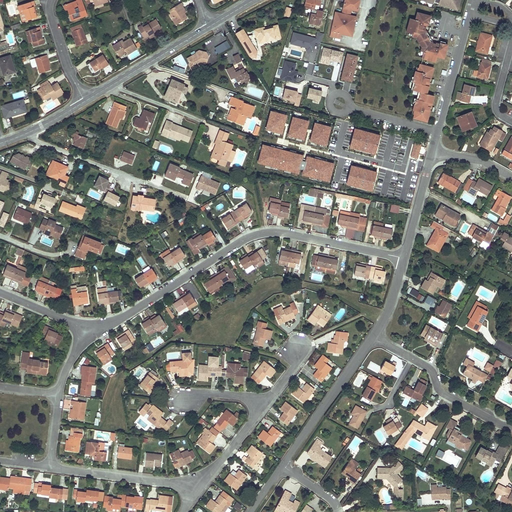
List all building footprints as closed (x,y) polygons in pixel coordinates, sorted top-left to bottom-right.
[(81,0),(76,0),(76,1),(73,2),(66,5),(66,4),(64,4),(63,6),(64,8),(65,10),(67,10),(71,21),(87,15),(81,0)] [(306,0),(305,8),(307,8),(312,9),(318,11),(320,0),(306,0)] [(356,18),(350,16),(352,10),(358,11),(360,1),(356,0),(345,0),(342,14),(336,13),(330,37),(333,38),(334,33),(341,35),(352,37),(356,18)] [(442,7),(449,9),(450,7),(456,9),(457,9),(459,0),(415,0),(429,4),(429,2),(443,6),(442,7)] [(35,6),(34,1),(19,5),(21,14),(25,13),(27,20),(36,18),(35,11),(34,6),(35,6)] [(181,3),(169,10),(171,13),(174,17),(172,18),(176,25),(187,18),(184,14),(181,8),(183,6),(181,3)] [(318,11),(312,9),(309,23),(320,25),(323,12),(318,11)] [(425,31),(418,29),(419,26),(426,28),(427,24),(429,25),(431,17),(417,13),(415,21),(410,19),(406,33),(412,34),(412,37),(416,38),(421,48),(420,51),(423,52),(422,59),(435,62),(437,57),(444,59),(447,46),(440,44),(439,45),(436,44),(435,45),(433,52),(430,51),(432,44),(433,43),(430,43),(425,33),(426,31),(425,31)] [(140,27),(138,28),(144,38),(148,36),(149,38),(155,35),(154,32),(161,28),(156,20),(148,24),(143,27),(142,25),(140,27)] [(264,27),(254,30),(255,34),(257,34),(258,37),(260,43),(280,37),(277,25),(271,27),(264,28),(264,27)] [(34,47),(45,43),(44,38),(43,39),(42,36),(40,30),(41,30),(40,26),(26,31),(27,36),(30,35),(32,42),(34,47)] [(82,28),(72,32),(73,37),(75,36),(76,42),(75,42),(77,46),(87,42),(82,28)] [(257,52),(243,29),(236,33),(250,57),(256,59),(257,52)] [(316,38),(294,32),(291,44),(314,50),(316,43),(320,44),(323,34),(317,33),(316,38)] [(480,33),(475,51),(487,54),(490,44),(492,36),(480,33)] [(114,49),(111,51),(115,58),(118,56),(119,57),(126,53),(127,55),(137,49),(130,39),(127,41),(124,42),(120,44),(119,42),(113,46),(114,49)] [(219,54),(232,48),(229,41),(216,48),(219,54)] [(343,53),(323,48),(319,63),(328,65),(329,60),(341,63),(343,53)] [(189,66),(193,72),(197,69),(195,67),(199,65),(203,65),(207,63),(207,62),(206,60),(209,58),(209,55),(207,52),(204,52),(202,53),(201,51),(200,51),(197,52),(196,54),(193,56),(189,58),(188,60),(190,63),(189,66)] [(357,57),(346,54),(340,79),(351,82),(357,57)] [(10,55),(0,58),(0,64),(3,75),(15,71),(10,55)] [(31,59),(33,66),(37,65),(39,73),(49,70),(48,65),(48,64),(47,59),(48,59),(47,55),(31,59)] [(103,55),(89,63),(93,68),(95,71),(101,67),(102,68),(109,64),(103,55)] [(237,57),(234,58),(238,65),(243,62),(239,55),(237,57)] [(295,71),(297,64),(286,61),(284,70),(279,69),(278,74),(282,75),(281,79),(295,83),(298,72),(295,71)] [(491,65),(481,63),(478,71),(474,70),(473,75),(477,76),(477,78),(483,79),(483,78),(487,79),(489,71),(491,65)] [(430,79),(430,80),(433,68),(419,65),(417,72),(415,71),(412,83),(414,83),(412,91),(419,93),(417,100),(415,99),(412,111),(414,111),(412,118),(427,122),(430,111),(423,109),(424,106),(430,108),(431,103),(433,96),(426,94),(429,82),(423,81),(423,78),(430,79)] [(237,72),(235,68),(230,70),(232,73),(230,74),(233,81),(237,79),(239,78),(242,82),(243,86),(251,82),(249,79),(251,78),(248,73),(247,74),(243,66),(240,68),(241,70),(241,71),(238,73),(237,72)] [(183,84),(172,80),(170,85),(169,88),(165,96),(176,101),(181,92),(183,86),(183,84)] [(61,89),(59,85),(53,89),(51,86),(50,83),(42,88),(41,88),(42,91),(41,92),(45,99),(51,96),(53,100),(64,93),(61,89)] [(471,86),(464,85),(459,100),(469,102),(470,95),(473,96),(474,91),(475,87),(471,86)] [(322,91),(309,88),(307,97),(319,100),(322,91)] [(299,92),(286,89),(285,94),(281,93),(280,98),(297,102),(299,92)] [(243,101),(232,97),(231,99),(229,104),(237,107),(235,110),(231,108),(229,114),(232,115),(230,120),(235,122),(236,120),(241,122),(242,119),(241,119),(243,114),(247,116),(250,117),(254,107),(243,102),(243,101)] [(23,100),(1,106),(5,118),(26,111),(23,100)] [(121,119),(126,107),(115,102),(111,111),(106,124),(116,128),(119,119),(121,119)] [(137,117),(134,126),(145,130),(148,121),(151,122),(154,114),(149,112),(144,110),(141,119),(137,117)] [(471,112),(457,117),(458,121),(461,128),(469,125),(470,128),(476,125),(471,112)] [(236,120),(235,122),(243,126),(247,116),(243,114),(241,119),(242,119),(241,122),(236,120)] [(173,123),(167,120),(162,135),(167,137),(168,137),(168,135),(172,136),(172,135),(178,137),(177,138),(181,140),(189,143),(193,132),(184,128),(173,123)] [(487,132),(480,145),(491,151),(498,139),(502,141),(505,134),(501,132),(502,131),(499,130),(494,127),(492,131),(490,130),(488,133),(487,132)] [(106,137),(88,130),(86,135),(92,138),(93,136),(98,138),(99,138),(105,140),(106,137)] [(80,133),(74,131),(72,136),(74,136),(73,140),(75,141),(74,145),(79,147),(84,149),(88,139),(79,135),(80,133)] [(214,158),(219,160),(220,160),(220,158),(227,161),(231,163),(236,152),(231,150),(233,145),(225,142),(227,138),(219,134),(217,139),(218,139),(216,144),(217,144),(215,149),(217,150),(214,158)] [(368,136),(359,136),(358,142),(364,148),(364,152),(363,152),(363,156),(359,158),(356,163),(356,168),(357,172),(362,175),(368,176),(370,175),(372,174),(373,173),(375,169),(375,168),(373,168),(373,163),(375,163),(374,162),(370,157),(370,154),(374,150),(375,139),(370,139),(368,136)] [(511,137),(502,154),(510,160),(511,156),(511,137)] [(136,156),(124,152),(121,160),(127,162),(133,165),(136,156)] [(19,154),(13,156),(10,161),(11,162),(19,166),(25,169),(27,165),(31,167),(32,165),(35,160),(31,158),(30,159),(27,157),(26,158),(19,154)] [(51,175),(50,175),(54,167),(53,166),(55,161),(52,160),(46,174),(50,176),(51,175)] [(51,175),(57,178),(56,179),(61,181),(59,184),(65,187),(69,177),(65,175),(68,167),(55,161),(53,166),(54,167),(50,175),(51,175)] [(175,166),(170,164),(165,176),(170,178),(171,176),(176,179),(176,176),(180,178),(185,179),(183,183),(189,186),(194,174),(179,168),(179,170),(175,168),(175,166)] [(6,179),(8,173),(4,172),(2,171),(0,175),(0,186),(5,189),(8,180),(6,179)] [(442,174),(437,182),(455,192),(460,183),(454,179),(450,177),(449,178),(442,174)] [(220,183),(201,176),(196,187),(215,195),(220,183)] [(104,179),(98,177),(94,187),(107,193),(109,188),(111,185),(108,184),(109,181),(104,179)] [(469,178),(464,188),(467,190),(467,191),(468,192),(474,195),(475,195),(478,190),(484,193),(489,184),(485,182),(480,179),(478,183),(476,182),(469,178)] [(460,183),(455,192),(458,194),(463,185),(460,183)] [(113,190),(109,188),(107,193),(103,201),(115,206),(120,197),(111,193),(113,190)] [(505,209),(504,208),(503,207),(509,196),(503,192),(498,189),(495,195),(499,197),(492,210),(501,216),(505,209)] [(37,198),(33,208),(37,210),(38,208),(40,203),(47,205),(52,207),(55,198),(48,195),(43,194),(41,200),(37,198)] [(138,197),(133,196),(131,209),(141,210),(142,209),(154,211),(156,199),(143,197),(144,196),(138,195),(138,197)] [(511,197),(509,196),(503,207),(504,208),(511,197)] [(62,202),(59,210),(82,219),(86,208),(78,205),(77,208),(62,202)] [(239,211),(235,214),(240,221),(248,216),(246,215),(249,213),(252,211),(246,203),(238,208),(239,211)] [(273,213),(273,215),(278,216),(280,206),(280,205),(270,203),(268,212),(271,212),(273,213)] [(307,222),(307,223),(312,224),(315,208),(315,207),(305,205),(304,211),(305,211),(302,220),(304,221),(307,222)] [(398,214),(399,207),(392,205),(390,212),(398,214)] [(439,208),(437,212),(444,216),(442,219),(442,220),(454,226),(460,215),(441,205),(439,208)] [(290,208),(280,206),(278,216),(277,217),(283,218),(283,217),(286,217),(288,218),(290,208)] [(32,214),(18,208),(13,218),(28,224),(32,214)] [(322,225),(324,216),(326,216),(329,217),(330,217),(331,212),(327,211),(327,210),(315,208),(312,224),(317,226),(318,224),(320,224),(322,225)] [(302,220),(305,211),(304,211),(301,210),(298,221),(307,223),(307,222),(304,221),(302,220)] [(235,214),(233,211),(221,220),(227,228),(229,226),(231,225),(232,227),(240,221),(235,214)] [(9,215),(4,213),(0,221),(0,226),(3,228),(9,215)] [(347,228),(349,216),(340,214),(337,224),(340,224),(342,225),(341,227),(347,228)] [(500,224),(506,225),(511,216),(507,214),(503,220),(500,218),(497,223),(500,224)] [(327,228),(329,217),(326,216),(324,216),(322,225),(320,224),(318,224),(317,226),(327,228)] [(365,218),(359,217),(359,218),(349,216),(347,228),(355,230),(363,231),(365,218)] [(55,225),(56,223),(49,220),(48,221),(43,220),(39,229),(44,231),(51,234),(51,235),(59,239),(63,229),(55,225)] [(431,226),(436,229),(437,228),(441,230),(444,226),(434,221),(431,226)] [(240,222),(237,224),(243,231),(246,229),(240,222)] [(493,223),(488,231),(494,235),(499,226),(493,223)] [(380,239),(383,227),(373,225),(371,235),(373,235),(375,236),(375,238),(380,239)] [(489,244),(494,235),(488,231),(487,232),(474,225),(468,234),(482,242),(482,241),(489,244)] [(393,229),(383,227),(380,239),(385,240),(386,238),(388,238),(391,239),(393,229)] [(441,230),(437,228),(436,229),(434,232),(432,236),(435,237),(429,247),(438,252),(448,234),(441,230)] [(210,231),(202,236),(207,244),(208,246),(213,243),(212,241),(213,240),(216,239),(210,231)] [(511,238),(507,236),(509,235),(504,232),(500,239),(504,241),(502,246),(511,251),(511,238)] [(202,236),(201,234),(193,239),(199,249),(203,247),(207,244),(202,236)] [(83,236),(76,256),(77,256),(84,239),(86,239),(87,238),(83,236)] [(88,249),(101,254),(104,245),(101,244),(102,243),(87,238),(86,239),(84,239),(77,256),(84,259),(88,249)] [(185,242),(194,256),(201,252),(199,249),(193,239),(192,238),(185,242)] [(179,247),(171,252),(178,262),(182,260),(181,258),(183,256),(185,255),(179,247)] [(171,252),(169,249),(161,255),(168,266),(171,264),(172,263),(173,265),(178,262),(171,252)] [(262,260),(260,257),(265,253),(261,249),(259,251),(257,252),(253,254),(252,253),(247,255),(252,263),(254,265),(255,268),(264,262),(262,260)] [(283,250),(281,250),(279,260),(289,262),(292,250),(286,249),(286,251),(283,250)] [(288,265),(288,266),(295,267),(296,263),(299,264),(301,254),(299,253),(297,253),(297,251),(292,250),(289,262),(288,265)] [(241,260),(239,261),(244,269),(252,263),(247,255),(246,254),(242,257),(243,258),(241,260)] [(326,268),(328,256),(323,255),(318,254),(318,256),(316,266),(326,268)] [(334,257),(328,256),(326,268),(335,270),(338,260),(335,259),(333,259),(334,257)] [(16,269),(7,265),(4,274),(8,276),(7,277),(12,279),(16,269)] [(356,265),(354,275),(369,278),(371,267),(364,265),(362,265),(361,267),(356,265)] [(221,270),(215,274),(222,284),(223,287),(228,284),(232,281),(233,283),(237,281),(227,266),(221,270)] [(371,267),(369,278),(383,281),(385,271),(381,270),(381,269),(378,268),(371,267)] [(151,268),(143,274),(149,283),(154,281),(153,279),(155,278),(157,276),(151,268)] [(25,275),(26,272),(16,269),(12,279),(17,281),(18,279),(22,281),(21,283),(28,286),(32,278),(25,275)] [(445,280),(431,272),(429,276),(430,277),(428,281),(426,279),(423,283),(421,287),(432,293),(437,286),(441,288),(445,280)] [(143,274),(135,279),(140,287),(142,286),(144,284),(145,286),(149,283),(143,274)] [(211,277),(212,279),(209,281),(204,283),(211,294),(215,292),(213,289),(222,284),(215,274),(211,277)] [(39,291),(39,293),(43,295),(48,284),(49,280),(40,277),(35,289),(37,290),(39,291)] [(62,291),(48,284),(43,295),(48,297),(49,295),(54,297),(53,298),(55,299),(58,300),(62,291)] [(222,284),(213,289),(215,292),(215,293),(224,287),(223,287),(222,284)] [(71,287),(73,305),(81,304),(89,303),(86,286),(77,288),(77,286),(71,287)] [(413,289),(410,295),(417,298),(419,294),(420,292),(413,289)] [(117,291),(107,292),(109,304),(115,303),(114,301),(116,300),(119,300),(117,291)] [(107,292),(98,294),(99,303),(102,303),(104,302),(104,304),(109,304),(107,292)] [(186,295),(185,294),(180,296),(187,306),(189,310),(198,305),(190,293),(187,294),(186,295)] [(175,302),(173,304),(178,312),(187,306),(180,296),(176,299),(177,301),(175,302)] [(435,301),(428,297),(425,302),(432,306),(435,301)] [(444,318),(452,304),(443,300),(439,306),(436,313),(444,318)] [(484,306),(477,302),(468,318),(471,320),(478,306),(482,309),(484,306)] [(299,303),(295,305),(298,312),(303,309),(304,303),(299,303)] [(283,310),(282,306),(276,309),(279,314),(275,316),(279,324),(283,322),(282,321),(288,319),(288,320),(292,318),(295,317),(294,314),(298,312),(295,305),(290,307),(283,310)] [(487,307),(484,306),(482,309),(478,306),(471,320),(467,326),(478,332),(482,325),(481,324),(481,323),(483,320),(486,315),(488,312),(485,310),(487,307)] [(165,308),(172,319),(175,317),(168,307),(165,308)] [(330,317),(316,308),(307,320),(311,322),(315,325),(317,321),(318,320),(325,325),(330,317)] [(18,327),(22,316),(6,309),(4,313),(1,320),(0,323),(0,324),(4,326),(6,322),(18,327)] [(155,317),(154,315),(150,318),(155,327),(156,328),(157,330),(158,332),(167,327),(159,314),(157,316),(155,317)] [(150,318),(148,317),(143,320),(144,322),(143,323),(141,324),(150,336),(157,330),(156,328),(155,327),(150,318)] [(266,323),(258,321),(256,326),(257,327),(255,336),(251,335),(250,339),(254,340),(253,344),(262,346),(264,338),(265,339),(270,340),(271,336),(272,331),(265,329),(266,323)] [(181,332),(174,322),(172,323),(177,330),(174,333),(176,336),(181,332)] [(41,333),(46,335),(45,338),(59,344),(62,335),(57,333),(55,332),(53,331),(54,329),(45,325),(41,333)] [(440,333),(426,325),(421,334),(425,337),(429,339),(435,343),(440,333)] [(121,337),(117,339),(122,348),(131,342),(135,339),(128,330),(123,333),(120,335),(121,337)] [(343,340),(344,336),(347,337),(347,332),(336,331),(336,335),(335,335),(334,343),(333,343),(328,343),(327,352),(342,353),(343,340)] [(442,334),(440,333),(435,343),(429,339),(425,337),(424,339),(436,346),(442,334)] [(45,338),(43,343),(56,349),(59,344),(45,338)] [(131,342),(122,348),(125,351),(133,346),(131,342)] [(104,348),(96,353),(101,361),(110,356),(108,353),(112,350),(108,343),(105,345),(103,346),(104,348)] [(147,348),(149,352),(154,349),(150,343),(145,347),(147,348)] [(193,374),(194,360),(191,360),(190,352),(182,353),(183,361),(167,362),(167,365),(168,373),(171,372),(171,371),(180,370),(180,372),(180,376),(184,375),(193,374)] [(40,361),(29,359),(30,354),(23,353),(21,367),(28,368),(27,371),(27,373),(37,374),(37,370),(40,370),(39,372),(47,373),(48,363),(40,362),(40,361)] [(332,368),(326,364),(329,360),(323,355),(319,360),(314,366),(318,369),(319,370),(314,376),(321,381),(332,368)] [(110,356),(101,361),(104,365),(113,360),(110,356)] [(216,375),(216,377),(221,377),(221,370),(222,367),(217,366),(217,364),(218,364),(219,357),(209,356),(208,366),(199,365),(198,380),(202,380),(207,380),(208,376),(208,374),(216,375)] [(463,364),(467,366),(463,373),(467,375),(470,377),(472,378),(473,379),(472,381),(476,383),(478,379),(479,376),(482,378),(485,373),(473,366),(475,363),(467,358),(465,362),(463,364)] [(503,363),(498,360),(494,367),(500,370),(503,363)] [(276,370),(264,361),(253,374),(253,375),(251,378),(259,384),(262,381),(261,380),(266,374),(267,375),(270,377),(273,373),(276,370)] [(392,364),(385,361),(381,369),(391,374),(397,363),(395,362),(393,361),(392,364)] [(221,370),(221,377),(226,377),(226,376),(234,376),(234,378),(234,382),(239,383),(243,383),(244,368),(241,368),(241,364),(227,363),(227,370),(221,370)] [(493,365),(488,363),(485,369),(490,371),(493,365)] [(94,383),(96,368),(82,366),(81,375),(83,375),(80,395),(90,396),(92,383),(94,383)] [(150,372),(139,385),(151,394),(157,387),(153,384),(152,383),(157,377),(156,376),(157,374),(154,372),(153,374),(150,372)] [(382,381),(373,376),(362,395),(372,400),(375,393),(377,391),(378,389),(379,390),(382,385),(380,384),(382,381)] [(403,392),(418,400),(422,394),(427,385),(426,385),(427,382),(425,380),(422,379),(420,381),(419,381),(415,389),(413,392),(410,390),(412,387),(407,385),(403,392)] [(301,389),(298,387),(295,390),(292,394),(304,403),(314,389),(307,384),(302,390),(301,389)] [(84,420),(86,402),(72,400),(71,404),(73,405),(73,407),(73,409),(72,418),(84,420)] [(298,411),(286,402),(284,405),(280,409),(284,412),(285,413),(280,419),(287,425),(298,411)] [(145,404),(139,412),(143,416),(147,412),(150,415),(147,419),(161,430),(162,428),(166,431),(173,423),(169,420),(166,423),(160,418),(163,414),(159,410),(152,405),(151,406),(148,404),(147,405),(145,404)] [(425,413),(428,409),(421,404),(418,408),(425,413)] [(362,409),(356,405),(351,413),(354,415),(349,423),(357,428),(366,412),(362,409)] [(425,413),(418,408),(416,411),(422,416),(425,413)] [(235,422),(238,418),(227,409),(224,413),(218,420),(216,423),(217,424),(216,427),(219,429),(221,427),(223,429),(228,422),(233,426),(235,422)] [(402,426),(399,420),(395,423),(392,418),(388,420),(388,421),(386,422),(387,425),(383,427),(388,434),(402,426)] [(456,425),(456,423),(450,419),(446,425),(450,428),(453,429),(454,427),(456,425)] [(430,438),(435,428),(431,426),(432,424),(428,421),(426,425),(426,427),(424,427),(423,427),(424,426),(416,422),(414,426),(411,424),(395,445),(401,450),(403,447),(401,446),(406,440),(407,441),(414,432),(426,439),(427,437),(430,438)] [(267,433),(264,430),(261,433),(258,437),(270,446),(278,435),(281,437),(283,437),(284,436),(283,434),(274,427),(268,433),(267,433)] [(470,439),(466,437),(462,434),(463,432),(458,429),(454,427),(453,429),(450,428),(447,433),(450,435),(448,438),(456,443),(456,444),(456,445),(461,447),(462,445),(467,449),(471,441),(470,439)] [(75,432),(83,433),(83,429),(71,428),(70,436),(73,436),(73,432),(75,432)] [(205,436),(198,444),(210,453),(213,449),(215,446),(212,443),(211,442),(216,436),(206,428),(201,433),(203,434),(205,436)] [(74,436),(73,436),(70,436),(69,436),(69,438),(69,440),(67,450),(79,452),(80,437),(82,437),(83,433),(75,432),(74,436)] [(203,434),(196,443),(198,444),(205,436),(203,434)] [(318,438),(308,453),(312,455),(316,459),(318,458),(320,460),(319,462),(326,467),(333,457),(322,449),(321,446),(319,444),(322,440),(318,438)] [(103,451),(104,443),(98,442),(98,443),(86,442),(85,453),(90,454),(90,452),(94,452),(94,453),(96,454),(96,455),(94,455),(93,459),(106,460),(107,452),(103,451)] [(484,447),(481,446),(476,455),(482,458),(488,461),(489,459),(493,461),(495,457),(497,455),(502,458),(507,448),(501,444),(496,452),(493,450),(492,451),(489,449),(487,448),(486,449),(484,447)] [(264,454),(252,446),(249,449),(247,453),(251,456),(252,457),(247,464),(257,471),(261,466),(259,465),(258,463),(264,454)] [(133,449),(119,447),(117,457),(131,459),(133,449)] [(176,457),(172,459),(176,468),(180,466),(180,465),(185,462),(186,463),(187,462),(193,460),(192,458),(196,456),(193,450),(189,452),(188,450),(181,453),(179,450),(174,452),(174,453),(176,457)] [(445,453),(439,450),(437,455),(443,458),(445,453)] [(162,455),(146,453),(144,466),(154,467),(154,466),(154,465),(161,465),(162,455)] [(259,465),(266,456),(264,454),(258,463),(259,465)] [(361,474),(355,470),(359,464),(353,459),(345,470),(351,475),(350,477),(348,479),(351,481),(354,484),(361,474)] [(402,480),(397,474),(404,468),(399,461),(391,468),(377,468),(377,479),(386,479),(390,483),(394,487),(394,498),(403,499),(403,490),(398,489),(397,485),(402,480)] [(237,472),(233,469),(230,473),(225,481),(236,490),(247,476),(239,469),(237,472)] [(16,476),(11,476),(10,478),(9,488),(14,489),(25,490),(25,495),(29,496),(32,479),(28,479),(27,479),(27,478),(22,477),(22,479),(15,478),(16,476)] [(0,492),(5,493),(6,490),(9,490),(9,488),(10,478),(6,477),(6,479),(0,478),(0,492)] [(43,483),(39,482),(39,484),(37,493),(50,495),(51,487),(51,485),(46,484),(43,484),(43,483)] [(511,489),(508,487),(507,487),(500,483),(496,491),(503,495),(501,500),(511,505),(511,489)] [(451,499),(451,489),(447,489),(447,487),(443,487),(443,484),(438,484),(432,485),(433,499),(447,498),(447,499),(451,499)] [(55,488),(51,487),(50,495),(49,497),(58,499),(59,495),(62,496),(63,495),(63,488),(59,487),(59,488),(55,488)] [(78,490),(74,489),(73,498),(76,498),(76,500),(85,502),(86,492),(82,491),(78,491),(78,490)] [(99,490),(95,489),(94,491),(91,490),(87,490),(86,492),(85,502),(93,504),(93,501),(98,501),(98,500),(99,492),(99,490)] [(290,493),(286,491),(282,497),(283,498),(284,499),(283,501),(281,500),(278,506),(280,507),(279,511),(281,511),(284,511),(285,510),(288,511),(296,511),(301,503),(296,501),(294,504),(289,501),(293,494),(290,493)] [(228,500),(230,497),(222,492),(220,495),(221,495),(228,500)] [(137,508),(142,509),(143,497),(137,496),(134,496),(134,497),(128,496),(128,495),(122,494),(122,496),(122,499),(121,506),(129,507),(137,508)] [(147,499),(145,511),(146,511),(148,511),(149,509),(167,511),(169,496),(163,496),(159,495),(159,501),(147,499)] [(209,502),(206,506),(213,511),(224,511),(231,503),(228,500),(221,495),(216,502),(215,501),(211,499),(209,502)] [(107,510),(117,511),(119,511),(121,506),(122,499),(118,499),(115,498),(114,498),(114,497),(109,496),(109,501),(104,500),(103,506),(108,507),(107,510)] [(234,507),(239,511),(243,506),(237,502),(234,507)]
